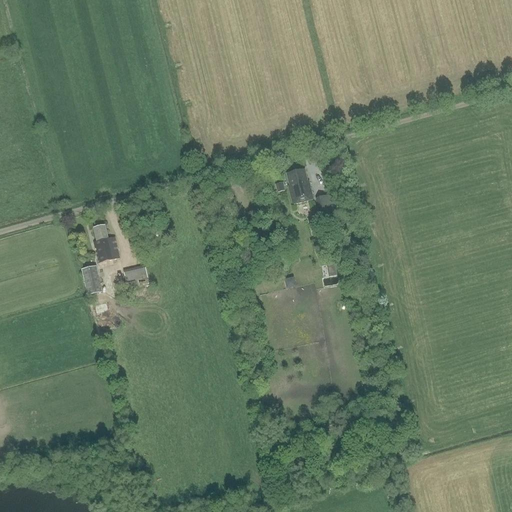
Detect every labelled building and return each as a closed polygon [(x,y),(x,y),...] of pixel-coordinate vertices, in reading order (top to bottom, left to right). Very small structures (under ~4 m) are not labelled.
[(292,206),(313,200),(309,182),(307,182),(304,170),(286,175),(289,187),(288,187),(292,206)] [(285,191),(283,183),(276,184),(278,193),(285,191)] [(319,199),(325,224),(337,221),(331,196),(319,199)] [(93,243),(98,264),(119,259),(114,238),(108,240),(104,226),(93,229),(97,242),(93,243)] [(102,293),(96,267),(81,271),(88,296),(102,293)] [(124,272),(127,282),(148,277),(146,267),(124,272)] [(129,281),(130,289),(137,287),(136,280),(129,281)]
